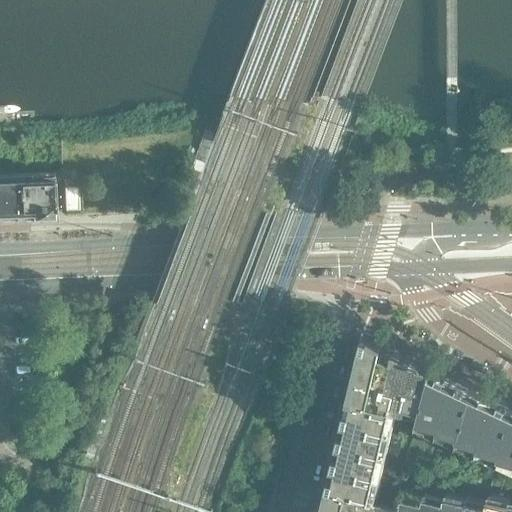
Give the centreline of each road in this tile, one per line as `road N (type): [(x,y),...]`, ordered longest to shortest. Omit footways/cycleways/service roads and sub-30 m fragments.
road 1 (primary): [(478,231),(0,248)]
road 2 (primary): [(0,287),(326,274)]
road 3 (residential): [(326,274),(345,312),(299,511)]
road 4 (residential): [(412,270),(423,311),(511,373)]
